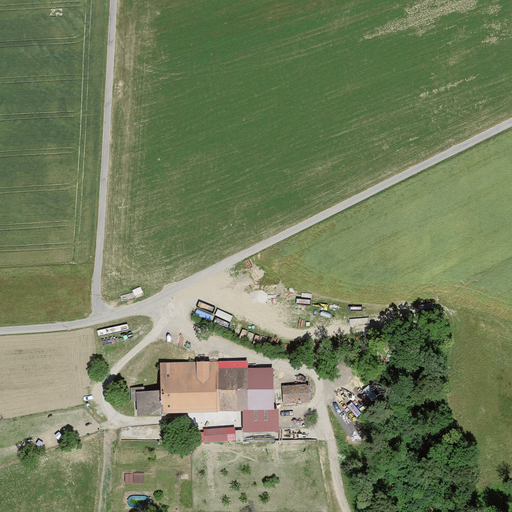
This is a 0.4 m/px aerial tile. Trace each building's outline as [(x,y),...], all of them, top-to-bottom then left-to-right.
[(286,297),(283,310),(314,317),(317,304),(286,297)] [(249,361),(161,366),(163,392),(164,416),(246,412),(247,434),(280,432),(279,414),(276,414),(273,365),(249,367),(249,361)] [(314,383),(283,386),(285,405),(315,402),(314,383)] [(367,406),(373,400),(363,389),(357,394),(367,406)] [(362,398),(351,401),(354,415),(366,412),(362,398)] [(226,428),(204,431),(206,444),(227,441),(226,428)]
